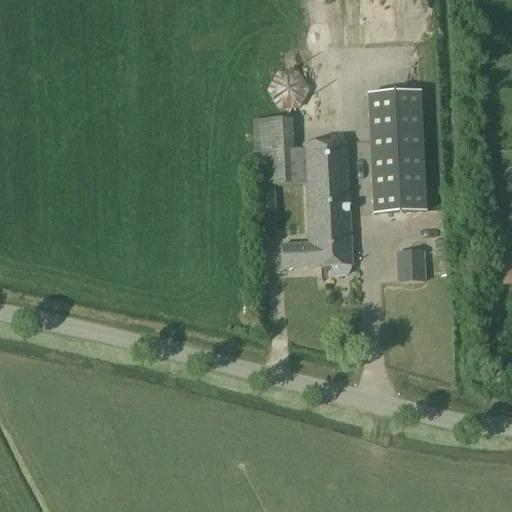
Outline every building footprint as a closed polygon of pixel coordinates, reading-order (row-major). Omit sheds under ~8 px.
[(316,24),(336,23),(335,0),(315,1),(316,24)] [(294,70),(275,89),(288,102),(306,102),(308,84),(294,70)] [(368,94),(373,214),(425,211),(419,91),(368,94)] [(256,188),(305,186),(308,246),(280,247),(281,271),(332,268),(332,271),(335,277),(347,276),(350,270),(350,267),(351,267),(345,144),(303,146),(303,151),(293,152),(292,121),(253,123),(256,188)] [(258,190),(259,213),(275,212),(274,189),(258,190)] [(443,241),(433,242),(433,250),(443,249),(443,241)] [(395,254),(396,285),(426,284),(425,253),(395,254)] [(511,287),(511,265),(492,267),(493,288),(511,287)]
